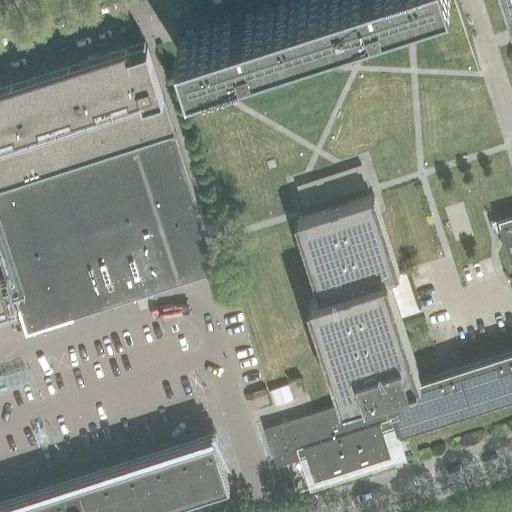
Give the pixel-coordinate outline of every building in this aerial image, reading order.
[(287,0),(177,36),(178,36),(188,69),(401,0),(287,0)] [(26,331),(71,317),(219,269),(164,96),(163,96),(147,45),(128,51),(126,45),(126,44),(125,45),(125,46),(98,54),(97,53),(96,54),(96,55),(69,64),(69,63),(67,63),(67,64),(40,73),(40,72),(39,72),(39,73),(12,82),(12,81),(10,82),(10,83),(0,85),(0,247),(8,271),(6,272),(7,273),(8,273),(13,290),(12,290),(12,291),(13,291),(18,306),(17,306),(18,307),(19,307),(26,331)] [(368,185),(361,165),(297,186),(304,206),(368,185)] [(511,353),(420,384),(412,360),(385,277),(397,273),(371,194),(297,218),(322,294),(310,298),(344,402),(264,427),(276,465),(306,456),(314,479),(390,455),(383,431),(396,427),(397,428),(511,391),(511,353)] [(511,220),(494,226),(491,217),(490,217),(496,237),(502,235),(510,258),(511,257),(511,220)] [(270,390),(274,405),(293,399),(289,384),(270,390)] [(0,511),(137,511),(229,483),(213,435),(0,503),(0,511)]
